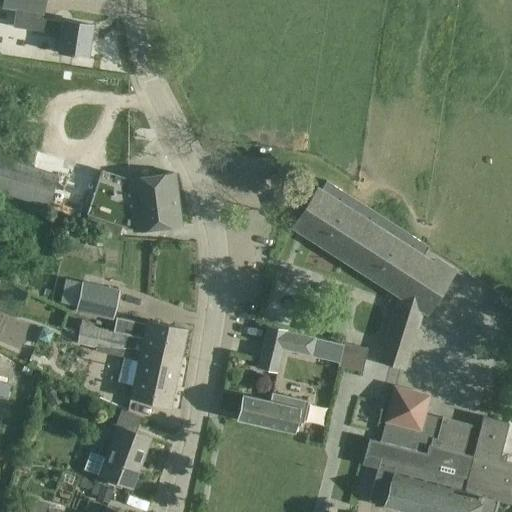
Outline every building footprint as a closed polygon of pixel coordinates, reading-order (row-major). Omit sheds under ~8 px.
[(2,0),(1,9),(43,16),(45,0),(2,0)] [(40,33),(59,36),(57,52),(86,57),(91,25),(62,20),(62,22),(42,19),(40,33)] [(58,175),(0,156),(0,193),(47,208),(58,175)] [(180,226),(173,173),(121,179),(101,173),(87,215),(134,230),(134,232),(180,226)] [(310,185),(300,179),(294,188),(304,195),(310,185)] [(296,198),(284,217),(295,223),(293,227),(298,230),(304,234),(309,238),(400,297),(400,298),(394,317),(381,361),(400,367),(403,368),(421,309),(427,313),(453,273),(435,261),(432,264),(421,257),(428,246),(326,181),(319,191),(317,189),(311,199),(307,205),(296,198)] [(102,246),(101,236),(90,237),(91,247),(102,246)] [(465,274),(460,285),(498,301),(503,290),(465,274)] [(81,283),(65,280),(60,303),(76,307),(75,312),(112,321),(119,290),(82,282),(81,283)] [(169,408),(180,356),(163,352),(164,350),(146,346),(146,349),(141,348),(143,338),(124,333),(127,321),(117,318),(114,331),(100,329),(82,321),(77,344),(96,348),(95,352),(123,358),(117,383),(133,386),(130,399),(169,408)] [(163,352),(180,356),(186,329),(147,321),(146,325),(117,318),(127,321),(124,333),(143,338),(141,348),(146,349),(146,346),(164,350),(163,352)] [(287,332),(266,327),(262,344),(283,349),(311,356),(315,339),(287,332)] [(368,348),(344,343),(339,367),(363,372),(368,348)] [(262,344),(257,367),(277,372),(283,349),(262,344)] [(0,421),(11,387),(0,383),(0,421)] [(429,396),(395,387),(380,442),(428,454),(430,445),(463,453),(471,424),(441,417),(436,438),(432,438),(437,418),(424,415),(429,396)] [(57,389),(44,396),(49,405),(62,398),(57,389)] [(300,422),(302,422),(307,401),(272,393),(270,401),(264,426),(292,433),(294,425),(298,426),(300,422)] [(264,426),(270,401),(242,394),(236,420),(264,426)] [(463,453),(430,445),(428,454),(380,442),(368,439),(364,455),(379,458),(368,501),(383,505),(383,506),(407,511),(478,511),(482,498),(511,505),(511,464),(498,461),(508,424),(483,417),(472,456),(463,453)] [(89,453),(83,470),(131,488),(150,439),(116,426),(104,459),(89,453)] [(97,498),(108,502),(113,490),(101,486),(97,498)]
